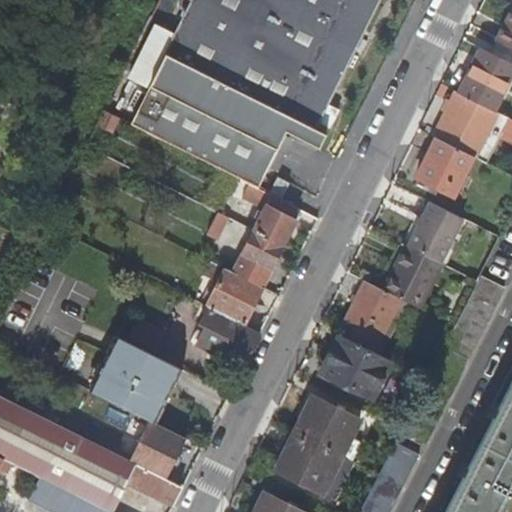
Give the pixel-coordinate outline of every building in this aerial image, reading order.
[(191,0),(165,55),(316,130),(380,0),(191,0)] [(511,9),(495,44),(509,51),(506,58),(511,61),(511,9)] [(504,61),(506,58),(509,51),(495,44),(490,54),(504,61)] [(480,50),(472,65),(475,67),(483,51),(480,50)] [(472,65),(458,95),(493,112),(511,71),(511,65),(504,61),(490,54),(483,51),(475,67),(472,65)] [(316,130),(165,55),(133,120),(260,182),(285,131),(310,143),(316,130)] [(474,158),(483,140),(496,114),(493,112),(458,95),(452,105),(447,115),(435,139),(472,157),(474,158)] [(442,113),(447,115),(452,105),(447,103),(442,113)] [(452,198),(472,157),(435,139),(435,138),(414,179),(430,187),(427,192),(436,197),(439,191),(452,198)] [(483,140),(474,158),(483,163),(492,145),(483,140)] [(277,180),(269,196),(280,201),(288,186),(277,180)] [(254,232),(283,246),(300,211),(280,201),(269,196),(248,185),(241,199),(264,211),(263,214),(260,221),(254,232)] [(223,203),(218,214),(229,219),(235,222),(240,212),(223,203)] [(463,220),(430,203),(407,248),(440,265),(463,220)] [(218,241),(229,219),(218,214),(214,211),(203,233),(218,241)] [(249,242),(254,232),(250,230),(245,239),(249,242)] [(254,232),(249,242),(233,273),(262,288),(283,246),(254,232)] [(406,247),(383,291),(400,300),(406,303),(419,309),(441,265),(440,265),(407,248),(406,247)] [(479,281),(447,265),(446,268),(477,283),(479,281)] [(244,325),(262,288),(233,273),(225,269),(207,306),(209,307),(244,325)] [(481,277),(478,284),(501,296),(505,289),(481,277)] [(372,353),(400,300),(383,291),(364,282),(338,336),(342,338),(372,353)] [(423,446),(501,296),(478,284),(455,327),(400,434),(423,446)] [(379,356),(406,303),(400,300),(372,353),(379,356)] [(197,344),(243,367),(260,333),(244,325),(209,307),(200,325),(205,329),(197,344)] [(118,338),(91,391),(151,421),(178,368),(118,338)] [(370,400),(389,361),(379,356),(372,353),(342,338),(328,367),(331,368),(327,375),(324,374),(323,376),(370,400)] [(501,511),(511,491),(511,380),(444,511),(501,511)] [(110,511),(112,506),(125,481),(173,506),(182,488),(165,480),(130,462),(0,396),(0,457),(3,458),(39,477),(110,511)] [(340,459),(351,437),(358,423),(312,399),(294,435),(340,459)] [(151,421),(130,462),(165,480),(186,439),(151,421)] [(331,478),(340,459),(294,435),(275,471),(322,495),(331,478)] [(362,443),(351,437),(340,459),(352,465),(362,443)] [(394,444),(359,511),(389,511),(418,456),(394,444)] [(340,459),(331,478),(342,484),(352,465),(340,459)] [(28,499),(53,511),(110,511),(39,477),(28,499)] [(294,511),(263,496),(255,511),(294,511)]
